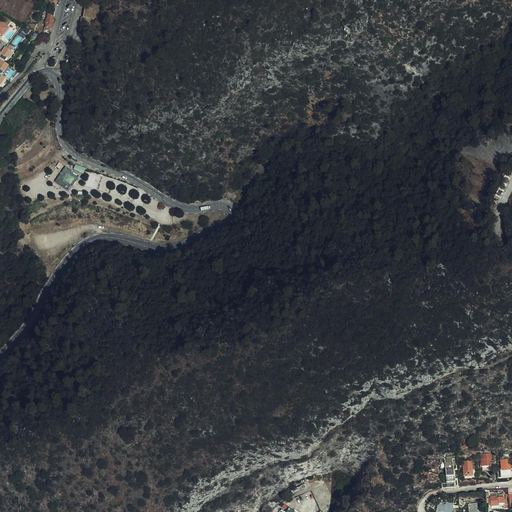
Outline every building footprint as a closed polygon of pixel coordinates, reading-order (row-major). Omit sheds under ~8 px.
[(86,26),(87,18),(99,21),(101,7),(89,5),(89,3),(86,2),(84,15),(81,18),(80,25),(86,26)] [(54,16),(50,13),(48,19),(46,19),(44,27),(45,29),(46,29),(49,30),(49,28),(52,28),(54,16)] [(0,33),(0,34),(2,36),(9,28),(1,21),(0,22),(0,33)] [(7,48),(6,47),(0,56),(0,57),(5,60),(7,57),(8,58),(12,51),(10,50),(13,47),(9,44),(7,47),(8,47),(7,48)] [(9,65),(1,60),(0,61),(0,72),(1,74),(3,71),(4,71),(9,65)] [(84,173),(86,168),(76,164),(74,169),(84,173)] [(67,169),(62,177),(65,179),(62,184),(68,189),(71,183),(73,185),(75,183),(72,181),(74,180),(76,181),(77,179),(73,176),(75,174),(67,169)] [(483,460),(483,466),(492,465),(491,459),(492,459),(491,453),(481,454),(482,460),(483,460)] [(445,459),(447,488),(456,487),(454,458),(445,459)] [(472,462),(464,462),(465,477),(474,476),(472,462)] [(502,476),(505,476),(505,474),(511,473),(510,462),(502,463),(503,471),(501,471),(502,476)] [(320,511),(329,511),(328,509),(335,506),(329,492),(326,486),(312,492),(320,511)] [(501,496),(491,497),(492,507),(501,506),(501,504),(506,503),(505,498),(501,498),(501,496)] [(439,503),(437,511),(440,511),(439,511),(454,511),(456,509),(454,508),(454,507),(454,504),(447,502),(446,504),(439,503)] [(478,511),(477,503),(469,504),(470,511),(478,511)]
